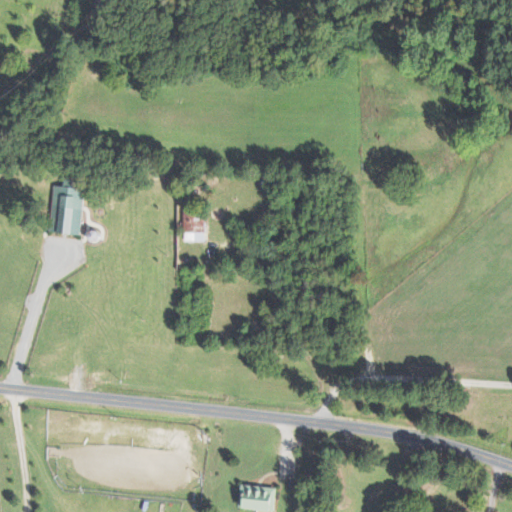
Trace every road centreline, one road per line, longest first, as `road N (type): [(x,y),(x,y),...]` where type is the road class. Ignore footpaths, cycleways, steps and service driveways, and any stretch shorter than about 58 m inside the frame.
road 1 (residential): [(511,467),(395,435),(0,386)]
road 2 (residential): [(324,426),(325,406),(341,384),(511,388)]
